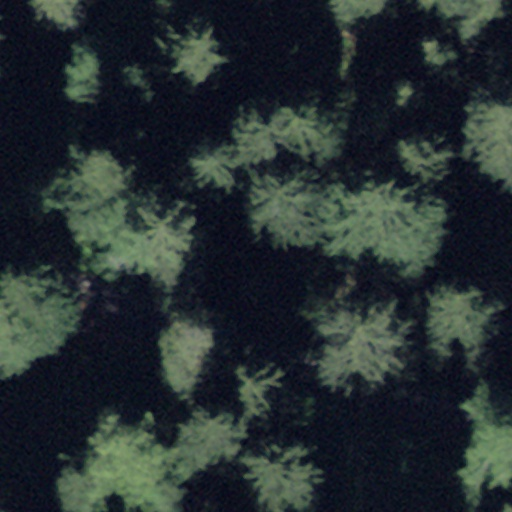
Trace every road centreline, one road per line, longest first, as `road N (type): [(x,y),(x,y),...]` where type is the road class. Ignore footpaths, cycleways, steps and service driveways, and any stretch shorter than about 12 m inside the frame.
road 1 (track): [(0,248),(36,254),(96,286),(423,410),(474,403),(511,412)]
road 2 (track): [(340,0),(0,89)]
